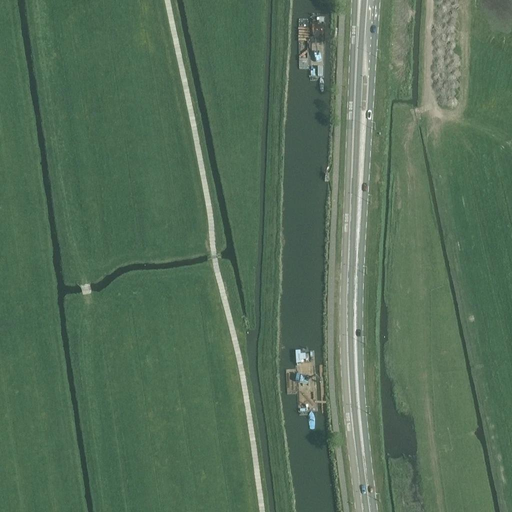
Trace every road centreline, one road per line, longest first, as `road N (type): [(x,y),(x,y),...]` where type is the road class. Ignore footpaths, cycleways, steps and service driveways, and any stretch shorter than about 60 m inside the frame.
road 1 (track): [(262,511),(242,366),(168,0)]
road 2 (primary): [(364,170),(358,339),(373,511)]
road 3 (primary): [(364,170),(371,147),(370,30)]
road 4 (primary): [(370,30),(361,70),(364,170)]
